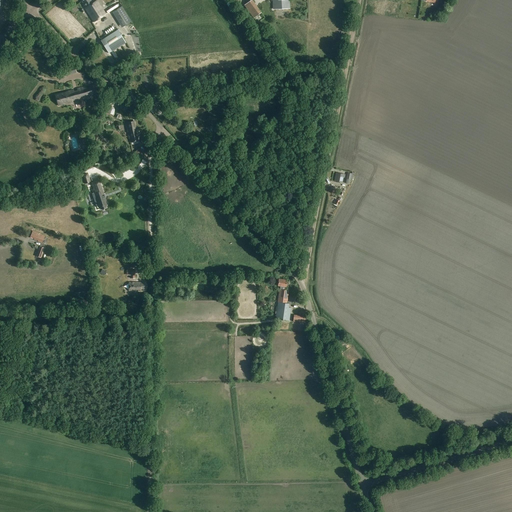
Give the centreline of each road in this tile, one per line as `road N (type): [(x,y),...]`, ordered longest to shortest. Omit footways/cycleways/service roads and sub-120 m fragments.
road 1 (unclassified): [(362,485),(293,273),(137,102),(86,68),(31,10)]
road 2 (track): [(301,285),(357,12)]
road 3 (track): [(149,511),(150,295)]
road 4 (track): [(160,127),(151,153),(150,295)]
road 5 (unclassified): [(362,485),(511,441)]
